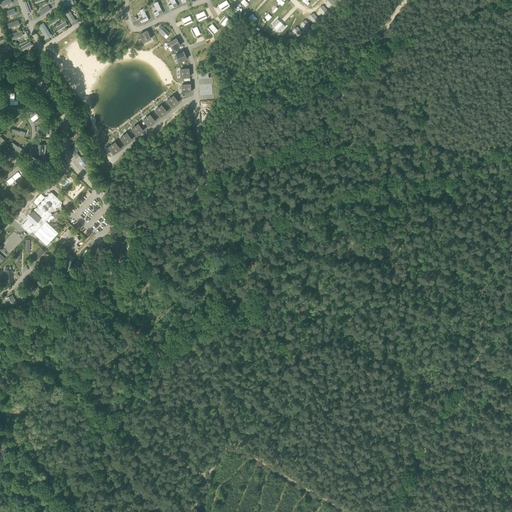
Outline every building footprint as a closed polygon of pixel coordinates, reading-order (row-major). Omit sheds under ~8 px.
[(72,0),(64,0),(61,1),(64,8),(74,4),(72,0)] [(175,0),(169,0),(172,4),(168,5),(170,9),(178,6),(175,0)] [(158,1),(153,3),(157,11),(154,12),(156,16),(163,13),(158,1)] [(228,2),(219,8),(222,11),(230,6),(228,2)] [(48,5),(38,12),(41,16),(51,9),(48,5)] [(3,12),(5,16),(15,13),(14,8),(3,12)] [(144,8),(139,10),(143,18),(139,19),(141,23),(149,20),(144,8)] [(71,23),(76,20),(69,9),(64,12),(71,23)] [(57,16),(48,22),(50,25),(59,19),(57,16)] [(227,18),(222,24),(225,27),(230,20),(227,18)] [(277,19),(272,25),(280,32),(285,26),(277,19)] [(19,24),(18,20),(7,23),(9,28),(19,24)] [(66,21),(56,27),(58,31),(68,25),(66,21)] [(43,23),(39,26),(47,39),(51,36),(43,23)] [(212,24),(209,26),(215,33),(218,30),(212,24)] [(160,28),(158,30),(164,36),(166,34),(167,35),(170,33),(163,27),(161,29),(160,28)] [(11,34),(12,39),(23,35),(21,31),(11,34)] [(147,31),(140,34),(144,42),(147,41),(148,41),(147,40),(151,38),(147,31)] [(176,38),(169,42),(170,45),(170,46),(171,46),(173,50),(180,45),(176,38)] [(21,47),(23,51),(32,45),(30,41),(21,47)] [(202,46),(191,50),(192,53),(194,58),(195,61),(196,65),(196,66),(208,61),(205,53),(202,46)] [(184,51),(176,54),(177,57),(176,58),(177,59),(177,58),(179,62),(187,59),(184,51)] [(181,72),(180,72),(180,73),(181,73),(181,77),(190,77),(189,68),(180,69),(181,72)] [(190,80),(181,80),(181,83),(181,84),(181,88),(190,88),(190,80)] [(15,93),(10,93),(10,105),(18,105),(18,100),(15,100),(15,93)] [(181,101),(176,94),(173,96),(172,96),(172,97),(169,99),(174,106),(181,101)] [(169,110),(163,103),(161,105),(160,105),(160,106),(157,108),(162,115),(169,110)] [(35,110),(28,115),(33,122),(40,116),(35,110)] [(158,121),(152,114),(150,116),(149,115),(149,116),(149,117),(146,119),(151,126),(158,121)] [(12,115),(3,125),(7,128),(16,118),(12,115)] [(145,130),(139,123),(137,125),(136,125),(136,126),(133,128),(138,135),(145,130)] [(39,126),(37,126),(37,133),(39,132),(39,136),(48,136),(47,131),(46,131),(46,126),(39,126)] [(13,129),(12,132),(24,137),(26,133),(13,129)] [(132,139),(127,132),(125,134),(124,134),(123,134),(124,135),(121,137),(126,144),(132,139)] [(12,142),(10,145),(20,153),(23,150),(12,142)] [(119,149),(113,142),(111,144),(110,144),(110,145),(107,147),(112,154),(119,149)] [(36,144),(35,150),(37,150),(37,153),(45,154),(45,149),(44,149),(44,145),(36,144)] [(5,152),(2,155),(13,163),(15,160),(5,152)] [(33,156),(29,163),(33,165),(34,162),(41,166),(43,162),(33,156)] [(0,159),(0,165),(7,170),(10,167),(0,159)] [(18,172),(7,181),(10,184),(21,175),(18,172)] [(50,198),(48,196),(46,197),(45,197),(44,201),(41,201),(41,203),(41,205),(37,205),(37,208),(34,209),(34,212),(31,214),(26,218),(28,219),(24,224),(23,225),(22,225),(22,227),(30,234),(32,232),(34,234),(35,234),(47,245),(58,233),(46,221),(52,215),(50,212),(52,212),(58,217),(60,214),(56,210),(56,208),(59,207),(61,208),(61,204),(62,202),(60,200),(55,195),(53,197),(50,198)] [(18,201),(16,202),(16,204),(17,206),(18,208),(20,208),(23,207),(24,206),(24,203),(23,202),(22,200),(20,200),(18,201)] [(62,235),(68,241),(66,244),(72,250),(73,249),(75,251),(80,247),(77,244),(80,240),(78,238),(78,237),(70,230),(69,231),(67,229),(65,231),(62,235)] [(41,248),(32,257),(36,261),(45,252),(41,248)] [(63,262),(53,252),(49,257),(59,266),(63,262)] [(45,261),(41,265),(51,274),(55,270),(45,261)] [(43,282),(34,273),(30,277),(40,286),(43,282)] [(27,280),(23,284),(33,293),(37,289),(27,280)] [(20,288),(16,291),(24,301),(28,298),(20,288)] [(5,299),(11,308),(18,304),(12,295),(5,299)] [(9,383),(2,387),(5,394),(6,396),(13,392),(12,390),(9,383)]
